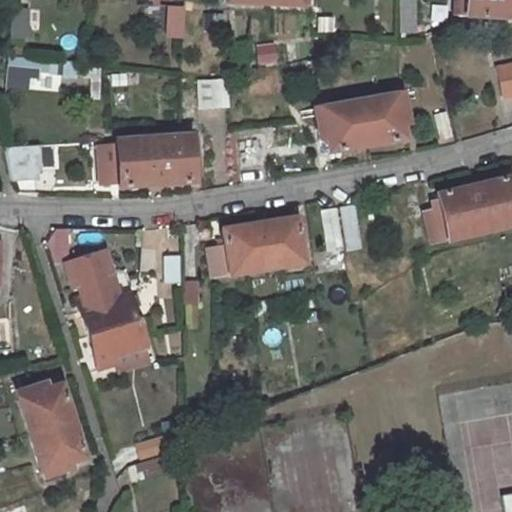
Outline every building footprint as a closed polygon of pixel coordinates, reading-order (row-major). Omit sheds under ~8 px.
[(413,32),(414,0),(397,0),(397,32),(413,32)] [(511,0),(454,0),(454,15),(511,19),(511,0)] [(511,62),(493,67),(500,98),(511,95),(511,62)] [(327,153),(402,138),(400,125),(406,124),(401,100),(413,98),(412,91),(299,112),(301,118),(313,116),(318,140),(324,139),(327,153)] [(196,136),(114,142),(115,156),(108,157),(110,176),(117,176),(118,188),(191,182),(191,167),(198,166),(196,136)] [(37,148),(4,151),(10,182),(34,181),(38,171),(37,148)] [(422,211),(430,243),(511,224),(511,189),(511,190),(508,177),(435,194),(438,207),(422,211)] [(294,220),(221,231),(223,246),(204,248),(209,279),(302,266),(298,246),(305,244),(302,225),(295,226),(294,220)] [(119,298),(103,253),(64,266),(71,289),(76,287),(79,297),(75,299),(97,368),(115,362),(113,358),(145,347),(128,295),(119,298)] [(83,460),(71,421),(59,386),(45,391),(42,384),(21,392),(17,380),(10,383),(43,484),(60,479),(59,474),(70,470),(69,465),(83,460)]
